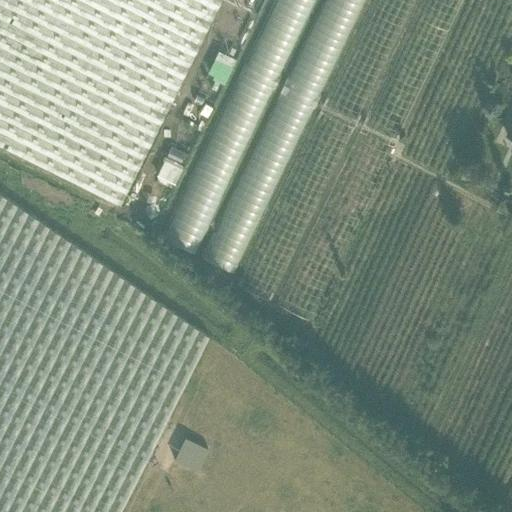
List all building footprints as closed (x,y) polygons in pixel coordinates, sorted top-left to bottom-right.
[(0,0),(0,161),(114,217),(220,0),(0,0)] [(313,12),(317,0),(294,0),(293,4),(313,12)] [(333,0),(334,0),(339,2),(339,17),(340,15),(342,45),(361,0),(333,0)] [(165,238),(195,251),(262,104),(249,98),(245,108),(227,100),(165,238)] [(238,271),(278,167),(267,162),(261,177),(253,173),(248,184),(237,180),(206,259),(238,271)] [(0,511),(119,511),(208,337),(0,195),(0,511)] [(174,457),(197,468),(207,446),(184,435),(174,457)]
